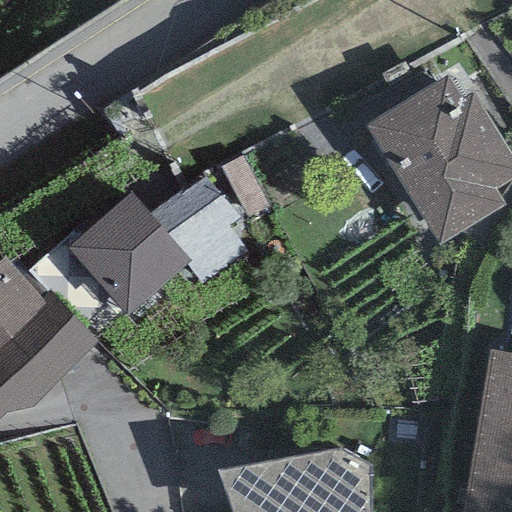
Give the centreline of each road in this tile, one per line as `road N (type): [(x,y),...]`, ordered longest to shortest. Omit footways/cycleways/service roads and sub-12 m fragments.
road 1 (unclassified): [(0,137),(212,0)]
road 2 (residential): [(0,420),(106,407),(153,511)]
